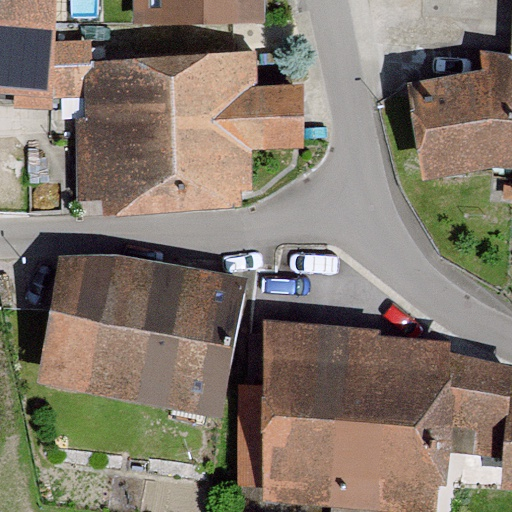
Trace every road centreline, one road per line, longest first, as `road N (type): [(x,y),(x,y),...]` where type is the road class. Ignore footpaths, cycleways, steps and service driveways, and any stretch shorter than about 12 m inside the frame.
road 1 (residential): [(0,247),(252,230),(358,205)]
road 2 (residential): [(325,0),(358,205)]
road 3 (residential): [(358,205),(397,261),(511,334)]
